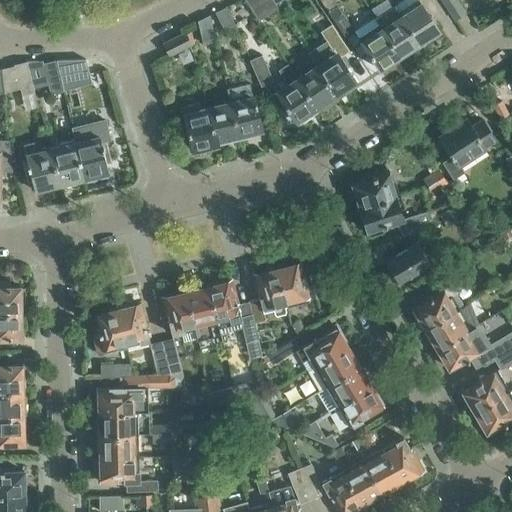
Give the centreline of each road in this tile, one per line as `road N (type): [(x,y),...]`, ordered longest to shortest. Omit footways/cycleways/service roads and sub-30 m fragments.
road 1 (residential): [(472,490),(302,174)]
road 2 (residential): [(63,511),(52,241)]
road 3 (residential): [(302,174),(511,37)]
road 4 (residential): [(168,208),(127,41)]
road 5 (residential): [(168,208),(302,174)]
road 6 (residential): [(0,41),(127,41)]
road 7 (residential): [(52,241),(168,208)]
